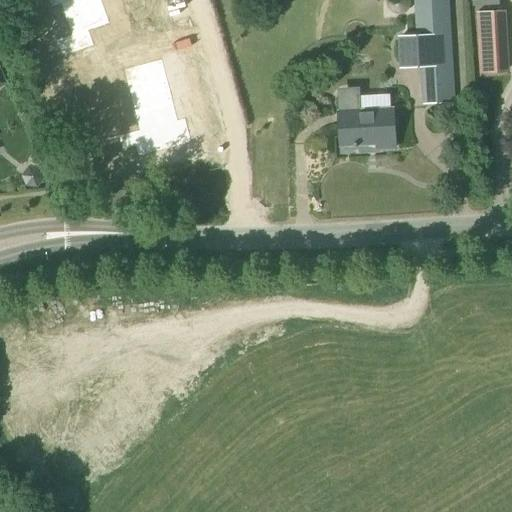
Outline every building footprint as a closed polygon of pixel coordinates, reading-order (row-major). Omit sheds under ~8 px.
[(100,0),(73,0),(59,5),(70,38),(109,24),(100,0)] [(454,103),(448,0),(412,0),(414,36),(397,37),(399,69),(420,67),(422,105),(454,103)] [(476,29),(506,27),(505,11),(475,13),(476,29)] [(508,57),(478,59),(479,75),(509,73),(508,57)] [(155,60),(119,73),(129,101),(165,88),(155,60)] [(165,88),(129,101),(140,129),(175,116),(165,88)] [(360,112),(359,88),(338,89),(339,113),(340,145),(375,143),(375,147),(393,147),(391,110),(360,112)] [(364,90),(364,101),(393,100),(393,89),(364,90)] [(140,129),(133,131),(143,158),(191,140),(182,114),(175,116),(140,129)]
